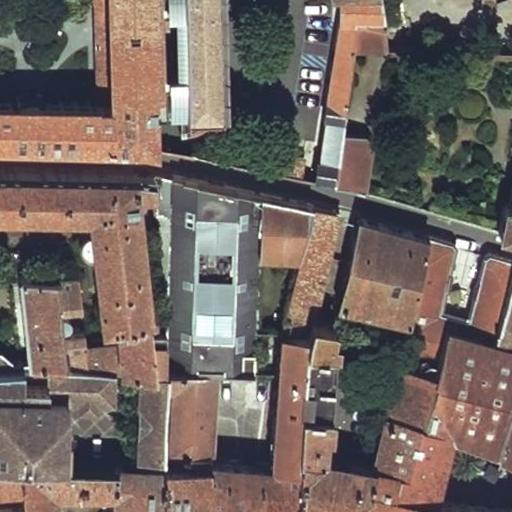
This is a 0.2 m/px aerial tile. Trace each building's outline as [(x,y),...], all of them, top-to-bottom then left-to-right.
[(0,140),(112,141),(150,144),(149,106),(148,0),(91,0),(92,96),(0,96),(0,140)] [(148,0),(149,106),(175,107),(183,107),(181,0),(148,0)] [(216,0),(181,0),(183,107),(175,107),(175,124),(187,124),(194,123),(201,121),(207,115),(210,106),(219,106),(216,0)] [(339,0),(316,179),(333,184),(340,133),(351,47),(354,22),(388,25),(383,0),(339,0)] [(354,22),(351,47),(386,48),(388,25),(354,22)] [(365,138),(340,133),(333,184),(348,187),(363,192),(370,147),(365,138)] [(259,150),(255,166),(306,177),(309,161),(259,150)] [(0,211),(88,213),(100,324),(116,321),(117,343),(104,345),(104,340),(89,344),(89,348),(83,349),(85,366),(115,367),(139,368),(149,368),(148,325),(156,325),(155,313),(147,314),(135,189),(152,188),(150,171),(130,166),(0,164),(0,211)] [(159,172),(150,171),(152,188),(154,213),(169,212),(169,174),(159,172)] [(167,359),(178,369),(213,370),(254,372),(256,327),(262,194),(211,183),(169,174),(169,212),(154,213),(164,324),(167,359)] [(312,205),(262,194),(256,327),(279,329),(312,205)] [(503,201),(497,230),(511,233),(511,196),(511,203),(503,201)] [(307,331),(311,318),(340,211),(312,205),(279,329),(307,331)] [(427,235),(360,217),(339,306),(408,321),(427,235)] [(375,465),(363,511),(511,511),(511,497),(511,498),(506,510),(433,498),(446,434),(450,436),(496,450),(511,401),(511,396),(511,344),(491,338),(497,318),(511,266),(511,259),(490,252),(483,256),(467,321),(453,318),(438,314),(454,249),(452,242),(427,235),(408,321),(401,350),(424,356),(421,368),(399,362),(375,465)] [(511,323),(511,266),(497,318),(511,323)] [(0,369),(18,368),(39,367),(85,366),(83,349),(75,272),(18,274),(29,359),(15,359),(0,353),(0,369)] [(307,331),(295,511),(363,511),(375,465),(323,457),(324,431),(330,429),(336,341),(329,340),(330,323),(311,318),(307,331)] [(511,344),(511,323),(497,318),(491,338),(511,344)] [(191,457),(210,457),(213,370),(178,369),(167,359),(164,324),(156,325),(148,325),(149,368),(164,369),(163,387),(168,388),(166,446),(191,457)] [(210,457),(208,511),(295,511),(307,331),(279,329),(269,460),(210,457)] [(18,368),(0,369),(0,439),(29,438),(31,463),(73,463),(68,397),(116,396),(115,367),(85,366),(39,367),(40,386),(18,388),(18,368)] [(149,368),(139,368),(140,462),(160,462),(163,387),(164,369),(149,368)] [(511,456),(511,401),(496,450),(511,456)] [(0,465),(18,464),(31,463),(29,438),(0,439),(0,465)] [(160,462),(159,511),(208,511),(210,457),(191,457),(192,462),(160,462)] [(18,464),(21,511),(56,511),(56,491),(113,490),(112,511),(159,511),(160,462),(140,462),(73,463),(31,463),(18,464)] [(0,511),(21,511),(18,464),(0,465),(0,511)]
